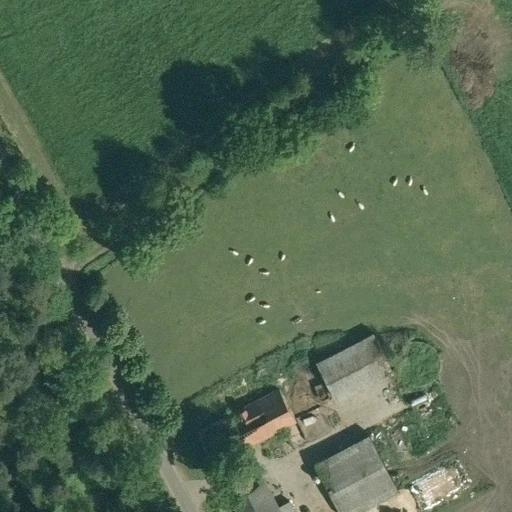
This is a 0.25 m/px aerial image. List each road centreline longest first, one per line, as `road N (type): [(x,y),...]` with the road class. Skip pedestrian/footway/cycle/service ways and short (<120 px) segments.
road 1 (track): [(60,276),(438,0)]
road 2 (unclassified): [(189,511),(0,164)]
